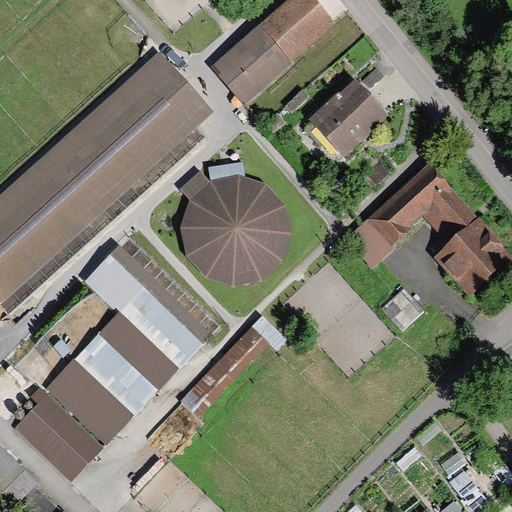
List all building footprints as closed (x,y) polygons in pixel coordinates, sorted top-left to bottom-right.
[(331,25),(307,0),(285,0),(212,68),(245,104),(331,25)] [(155,58),(0,198),(0,301),(206,114),(155,58)] [(388,116),(353,80),(308,125),(342,160),(388,116)] [(511,254),(425,164),(365,221),(390,246),(422,216),(449,244),(432,260),(468,299),(511,257),(511,254)] [(235,180),(207,186),(186,205),(177,232),(182,260),(201,281),(228,290),(256,285),(278,266),(287,239),(281,211),(262,189),(235,180)] [(117,313),(8,429),(64,484),(215,331),(123,245),(85,282),(117,313)] [(405,330),(427,310),(407,288),(385,308),(405,330)] [(184,398),(202,417),(286,337),(268,318),(184,398)] [(38,482),(0,446),(0,495),(13,508),(38,482)] [(471,508),(486,499),(471,471),(455,480),(471,508)] [(472,511),(463,499),(447,510),(448,511),(472,511)]
